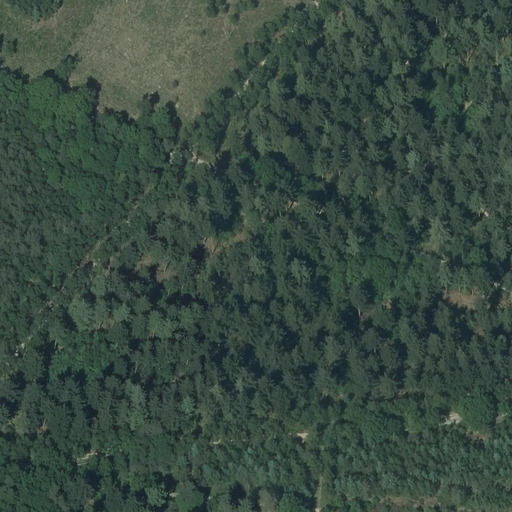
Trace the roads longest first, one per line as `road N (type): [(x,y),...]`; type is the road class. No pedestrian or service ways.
road 1 (unknown): [(0,452),(96,428),(511,380)]
road 2 (unknown): [(187,154),(0,372)]
road 3 (unknown): [(511,50),(375,229)]
road 4 (track): [(187,154),(322,0)]
road 5 (unknown): [(187,154),(375,229)]
road 6 (unknown): [(0,80),(187,154)]
road 7 (unknown): [(375,229),(511,284)]
